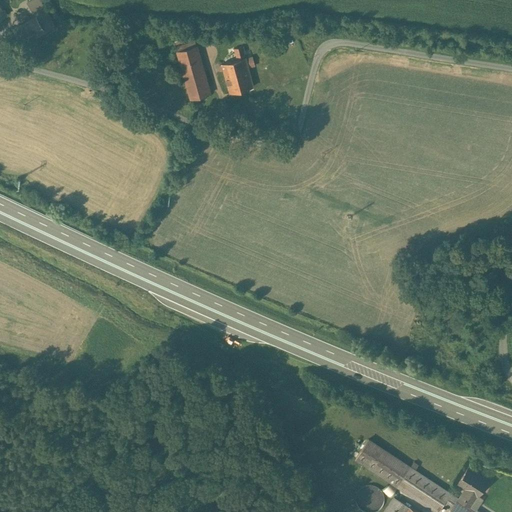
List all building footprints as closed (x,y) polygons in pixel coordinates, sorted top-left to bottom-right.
[(36,0),(26,0),(32,11),(40,6),(36,0)] [(44,12),(14,29),(23,44),(53,27),(44,12)] [(6,16),(0,19),(0,21),(2,25),(9,21),(6,16)] [(196,45),(177,50),(183,70),(202,65),(196,45)] [(243,45),(234,48),(235,53),(237,57),(245,54),(243,45)] [(238,59),(221,64),(230,92),(253,86),(246,57),(238,59)] [(202,65),(183,70),(191,98),(210,93),(202,65)] [(447,491),(368,439),(356,457),(437,511),(444,502),(452,508),(458,498),(447,491)] [(466,487),(458,498),(470,506),(470,505),(477,494),(478,495),(488,480),(467,467),(458,482),(466,487)] [(374,485),(371,484),(369,484),(365,485),(363,486),(362,487),(360,488),(359,489),(357,491),(356,494),(356,495),(356,497),(356,499),(356,501),(356,502),(356,503),(357,504),(358,506),(360,509),(362,510),(363,511),(364,511),(365,511),(374,511),(376,511),(378,510),(380,509),(381,508),(382,506),(383,503),(384,502),(384,500),(384,498),(384,497),(384,495),(383,494),(383,492),(382,491),(380,489),(379,487),(376,486),(374,485)] [(394,496),(383,511),(404,511),(409,505),(394,496)] [(470,506),(458,498),(452,508),(448,511),(479,511),(470,506),(470,505),(470,506)]
